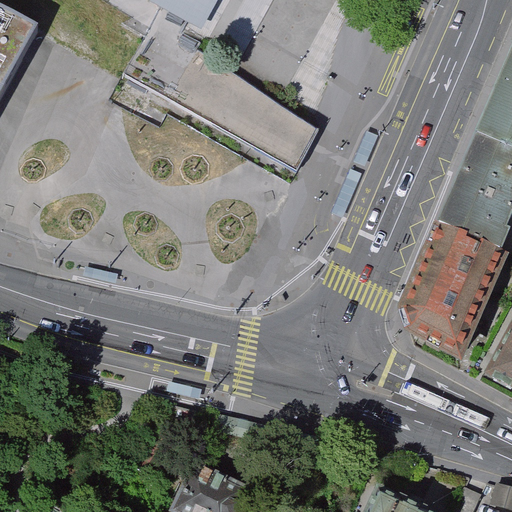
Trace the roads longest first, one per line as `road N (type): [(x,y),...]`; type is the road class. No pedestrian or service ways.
road 1 (secondary): [(322,375),(484,0)]
road 2 (tertiary): [(322,375),(127,333),(0,292)]
road 3 (secondary): [(322,375),(435,411),(511,447)]
